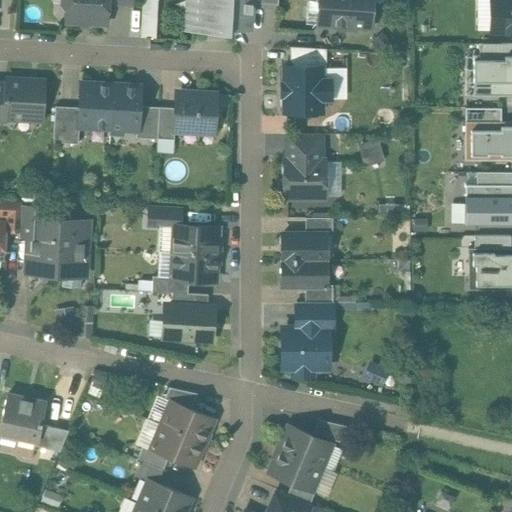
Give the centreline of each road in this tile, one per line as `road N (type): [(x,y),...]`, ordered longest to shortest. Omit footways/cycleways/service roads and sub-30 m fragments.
road 1 (residential): [(0,43),(245,56),(248,388)]
road 2 (residential): [(0,334),(248,388)]
road 3 (residential): [(248,388),(405,421)]
road 4 (residential): [(248,388),(248,437),(216,511)]
